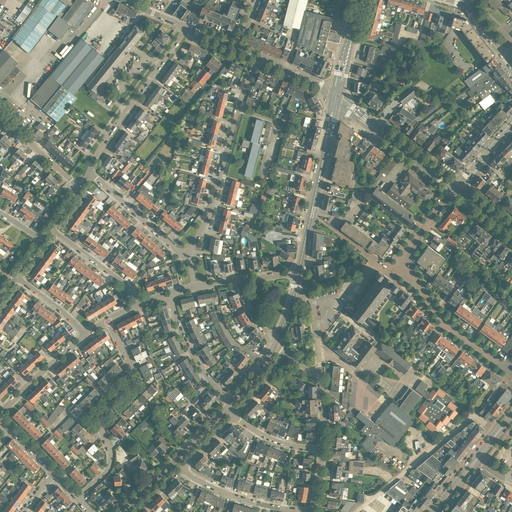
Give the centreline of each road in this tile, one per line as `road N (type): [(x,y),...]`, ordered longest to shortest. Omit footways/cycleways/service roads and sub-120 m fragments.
road 1 (residential): [(494,360),(441,320),(400,264),(454,188)]
road 2 (residential): [(187,257),(209,213),(257,58)]
road 3 (residential): [(77,497),(110,464),(99,416),(133,381),(107,321)]
road 4 (tertiary): [(335,94),(298,273)]
road 5 (residential): [(356,511),(471,415),(495,431)]
road 6 (residential): [(89,173),(187,28)]
road 7 (tertiary): [(454,188),(335,94)]
road 8 (tertiary): [(228,404),(121,511)]
road 9 (residential): [(312,511),(234,497),(181,468)]
road 10 (residential): [(187,257),(89,173)]
road 11 (residential): [(228,404),(181,337),(171,294)]
